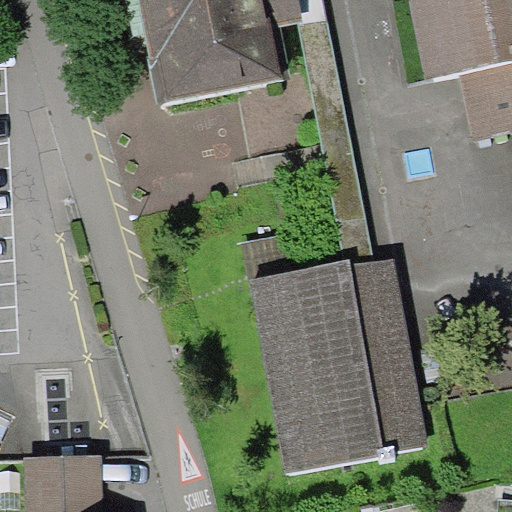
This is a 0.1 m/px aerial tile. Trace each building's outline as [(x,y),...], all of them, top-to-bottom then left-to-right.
[(141,0),(158,100),(284,78),(272,26),(298,22),(302,22),(297,0),(141,0)] [(352,266),(374,261),(323,0),(297,0),(302,22),(298,22),(336,224),(343,259),(351,258),(352,266)] [(511,0),(412,0),(428,77),(460,72),(473,141),(511,131),(511,0)] [(336,224),(241,242),(248,279),(252,278),(288,471),(427,444),(391,258),(374,261),(352,266),(351,258),(343,259),(336,224)] [(101,511),(100,454),(24,457),(25,511),(101,511)]
